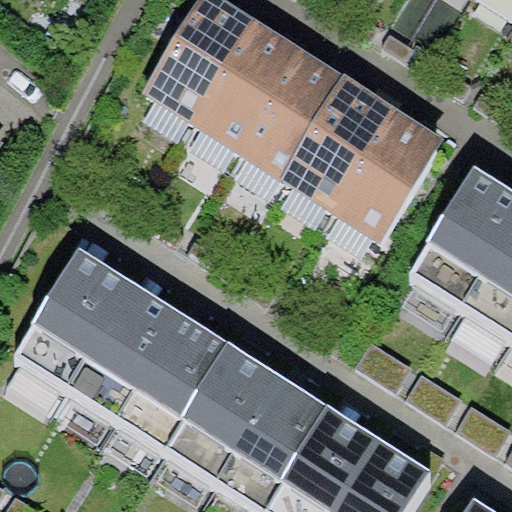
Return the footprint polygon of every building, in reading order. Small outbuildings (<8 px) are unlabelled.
[(511,0),(496,0),(511,10),(511,0)] [(202,145),(264,51),(220,21),(158,116),(202,145)] [(246,174),(308,79),(264,51),(202,145),(246,174)] [(290,202),(352,108),(308,79),(246,174),(290,202)] [(398,138),(352,108),(290,202),(336,232),(398,138)] [(444,168),(398,138),(336,232),(382,262),(444,168)] [(475,337),(511,280),(511,215),(496,205),(429,308),(475,337)] [(72,388),(135,283),(80,250),(16,354),(72,388)] [(511,361),(511,280),(475,337),(511,361)] [(183,315),(135,283),(72,388),(115,416),(183,315)] [(229,343),(183,315),(115,416),(163,446),(229,343)] [(280,374),(229,343),(163,446),(214,478),(280,374)] [(260,507),(327,408),(280,374),(214,478),(260,507)] [(266,511),(330,511),(377,437),(327,408),(260,507),(266,511)] [(407,511),(433,473),(377,437),(330,511),(407,511)]
